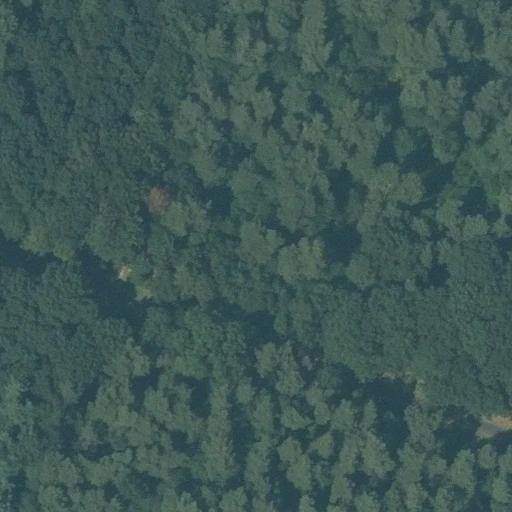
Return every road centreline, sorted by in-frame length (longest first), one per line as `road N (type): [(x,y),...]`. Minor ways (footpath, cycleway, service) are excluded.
road 1 (track): [(511,441),(104,285)]
road 2 (track): [(104,285),(220,0)]
road 3 (track): [(16,511),(104,285)]
